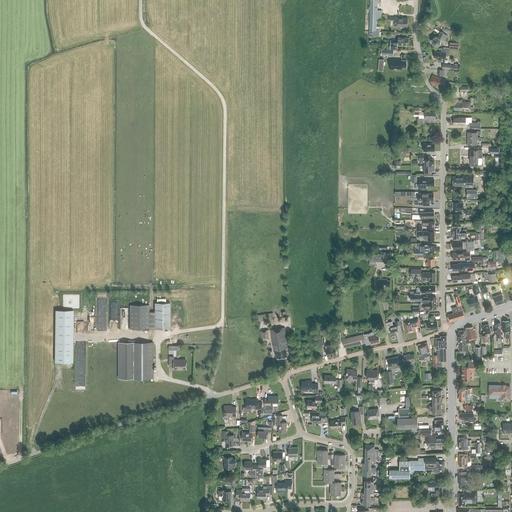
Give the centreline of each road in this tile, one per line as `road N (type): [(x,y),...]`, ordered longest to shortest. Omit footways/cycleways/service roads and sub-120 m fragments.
road 1 (residential): [(445,327),(441,104),(419,58),(416,0)]
road 2 (unclassified): [(0,466),(282,375)]
road 3 (secondary): [(451,511),(452,330)]
road 4 (unclassified): [(282,375),(445,327)]
